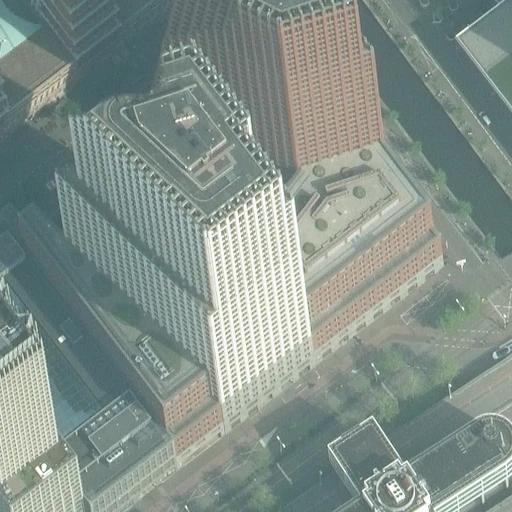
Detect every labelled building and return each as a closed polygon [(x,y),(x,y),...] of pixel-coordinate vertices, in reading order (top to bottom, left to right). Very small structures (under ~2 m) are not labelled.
[(0,0),(0,143),(3,141),(19,129),(43,110),(66,93),(68,95),(86,81),(87,80),(86,78),(90,74),(91,75),(92,76),(94,75),(108,64),(112,61),(110,60),(110,59),(125,48),(133,42),(157,23),(178,7),(179,7),(180,9),(191,0),(0,0)] [(511,11),(456,55),(455,55),(511,129),(511,11)] [(13,236),(3,243),(178,471),(221,438),(339,348),(443,268),(269,40),(136,141),(145,146),(144,148),(218,244),(73,291),(13,236)] [(28,275),(3,243),(0,245),(0,420),(6,428),(15,439),(31,458),(44,475),(60,494),(69,505),(74,511),(124,511),(178,471),(170,461),(28,275)] [(0,511),(74,511),(69,505),(60,494),(44,475),(31,458),(15,439),(6,428),(0,420),(0,511)] [(475,511),(508,492),(511,487),(511,450),(508,447),(503,444),(496,443),(490,442),(484,444),(477,447),(407,493),(393,471),(383,457),(375,445),(362,453),(356,457),(349,462),(343,466),(330,474),(340,488),(349,502),(355,511),(475,511)]
